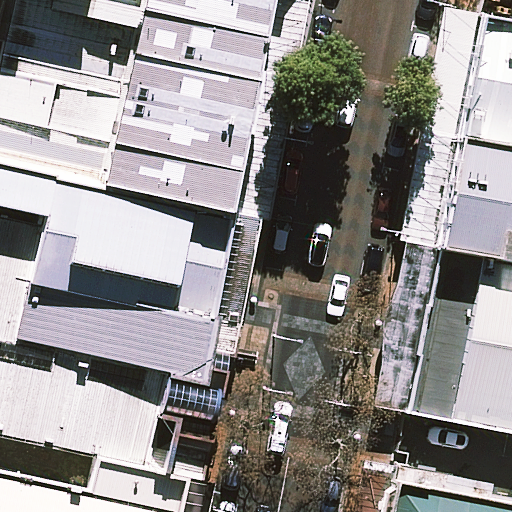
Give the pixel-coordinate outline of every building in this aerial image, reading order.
[(0,163),(49,177),(227,214),(261,0),(258,0),(11,0),(0,53),(0,163)] [(511,6),(475,1),(454,127),(511,137),(511,6)] [(511,141),(424,125),(404,232),(511,251),(511,141)] [(0,339),(11,342),(49,177),(0,163),(0,339)] [(227,214),(49,177),(11,342),(169,373),(203,381),(227,214)] [(511,251),(404,232),(374,393),(511,419),(511,251)] [(11,342),(0,339),(0,422),(151,455),(169,373),(11,342)] [(511,419),(374,393),(359,474),(500,500),(511,502),(511,419)] [(0,511),(169,511),(176,481),(0,443),(0,511)] [(359,474),(351,511),(498,511),(500,500),(359,474)]
